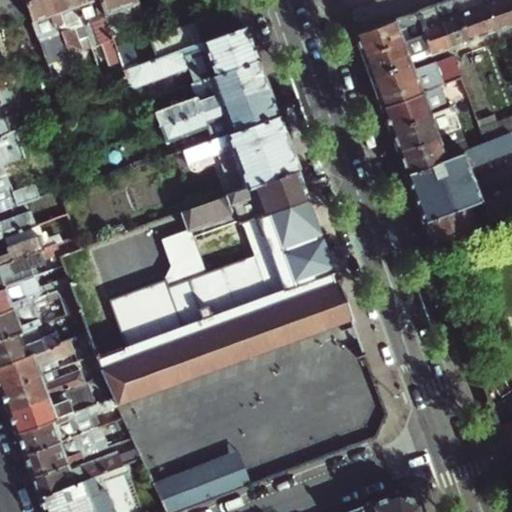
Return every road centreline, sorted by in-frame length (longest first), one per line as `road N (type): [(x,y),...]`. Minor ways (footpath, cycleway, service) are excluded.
road 1 (secondary): [(287,0),(449,442)]
road 2 (residential): [(449,442),(271,511)]
